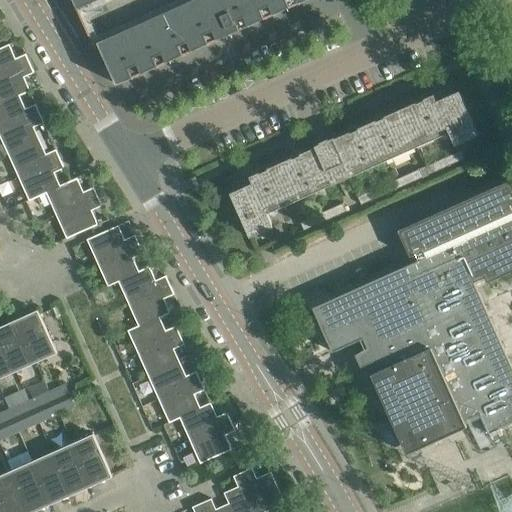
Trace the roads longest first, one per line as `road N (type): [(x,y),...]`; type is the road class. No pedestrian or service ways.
road 1 (unclassified): [(346,511),(120,149)]
road 2 (unclassified): [(120,149),(370,31),(477,0)]
road 3 (unclassified): [(120,149),(23,0)]
